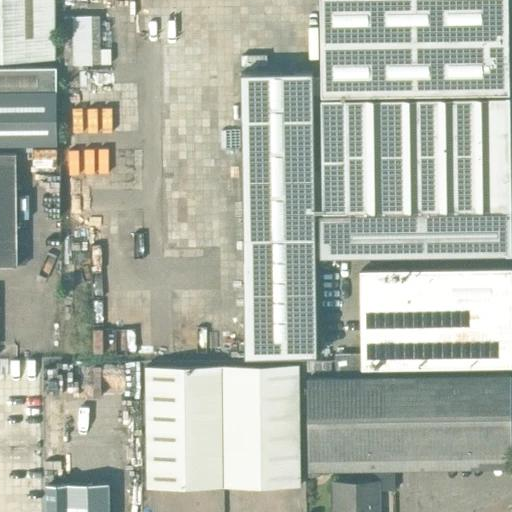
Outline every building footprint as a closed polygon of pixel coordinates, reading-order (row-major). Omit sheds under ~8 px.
[(0,0),(0,57),(56,57),(55,0),(0,0)] [(321,0),(322,93),(463,91),(484,91),(510,91),(508,0),(321,0)] [(0,145),(57,145),(56,67),(0,67),(0,145)] [(293,71),(242,72),(242,116),(246,356),(318,355),(316,235),(313,115),(312,71),(293,71)] [(347,213),(319,214),(320,256),(320,257),(511,254),(511,211),(511,207),(511,179),(511,178),(511,124),(510,95),(484,95),(484,91),(463,91),(464,95),(322,97),(324,210),(347,209),(347,213)] [(0,264),(18,265),(16,153),(0,152),(0,264)] [(511,268),(361,271),(362,368),(511,365),(511,268)] [(309,459),(394,458),(511,456),(510,374),(361,376),(360,353),(335,353),(335,377),(308,377),(309,459)] [(222,364),(224,486),(300,485),(299,363),(222,364)] [(147,487),(224,486),(222,364),(145,365),(147,487)] [(372,479),(333,480),(333,511),(379,511),(379,490),(380,490),(390,490),(395,489),(395,470),(372,470),(372,479)] [(48,486),(47,511),(108,511),(108,485),(48,486)]
